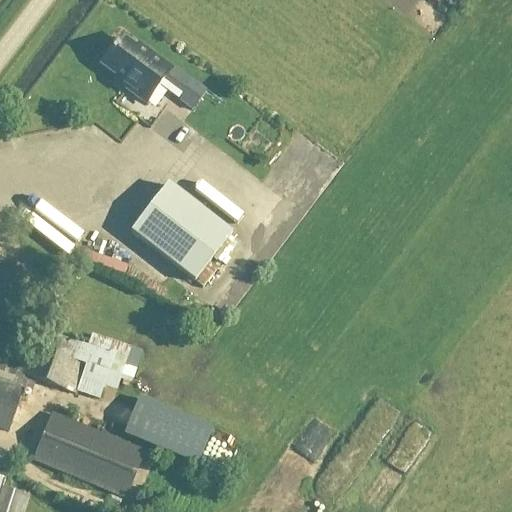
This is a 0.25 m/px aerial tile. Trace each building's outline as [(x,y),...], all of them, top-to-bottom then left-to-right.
[(119,41),(97,70),(121,88),(119,91),(144,109),(170,74),(136,49),(133,52),(119,41)] [(190,84),(176,103),(189,112),(203,93),(190,84)] [(261,186),(272,194),(307,150),(297,142),(261,186)] [(217,162),(210,171),(254,205),(260,196),(217,162)] [(190,286),(227,238),(164,189),(127,237),(190,286)] [(78,254),(75,263),(117,277),(120,268),(78,254)] [(0,323),(8,327),(24,332),(26,329),(32,313),(15,306),(26,277),(0,266),(0,323)] [(117,378),(126,350),(87,338),(83,351),(43,338),(38,353),(22,348),(17,366),(0,360),(0,431),(7,434),(19,398),(25,399),(30,385),(72,399),(73,396),(95,403),(105,374),(117,378)] [(211,432),(137,401),(121,439),(195,469),(211,432)] [(126,498),(144,452),(51,416),(33,463),(126,498)] [(0,511),(22,511),(25,504),(0,495),(0,511)] [(281,511),(286,500),(272,495),(265,511),(281,511)] [(159,511),(160,509),(135,502),(131,511),(159,511)]
